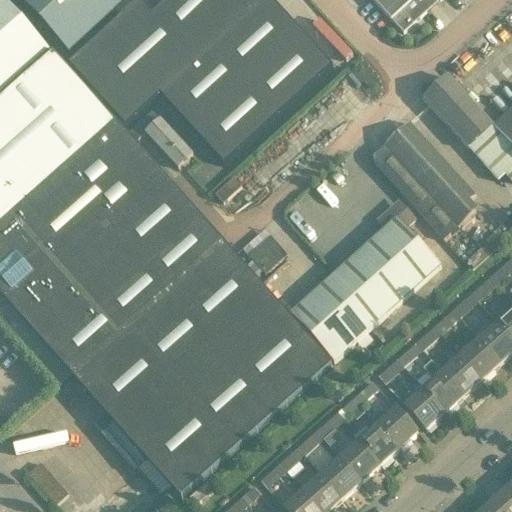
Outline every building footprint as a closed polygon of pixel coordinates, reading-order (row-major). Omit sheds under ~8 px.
[(0,0),(0,98),(49,55),(0,0)] [(16,0),(68,57),(120,11),(127,20),(136,12),(129,3),(131,0),(16,0)] [(141,8),(136,12),(127,20),(72,70),(125,129),(160,98),(225,169),(333,71),(268,0),(176,0),(153,21),(141,8)] [(369,0),(402,36),(441,0),(369,0)] [(235,264),(51,58),(0,103),(0,299),(106,419),(94,429),(100,437),(135,476),(139,473),(162,498),(170,491),(176,497),(181,503),(189,496),(330,370),(235,264)] [(511,187),(511,150),(493,129),(449,80),(423,103),(498,185),(505,179),(511,187)] [(511,112),(493,129),(511,150),(511,112)] [(145,136),(160,124),(152,115),(131,134),(139,142),(145,136)] [(192,160),(160,124),(145,136),(178,172),(192,160)] [(410,127),(373,161),(374,168),(444,245),(475,217),(467,208),(476,200),(410,127)] [(233,182),(216,199),(224,207),(241,191),(233,182)] [(385,234),(290,319),(334,368),(441,271),(406,232),(415,224),(404,213),(392,212),(378,225),(385,234)] [(265,279),(287,259),(271,241),(249,260),(265,279)] [(485,248),(467,265),(472,271),(491,254),(485,248)] [(496,289),(511,274),(511,269),(509,266),(490,282),(496,289)] [(477,306),(496,289),(490,282),(472,299),(477,306)] [(459,322),(477,306),(472,299),(453,316),(459,322)] [(511,344),(511,314),(497,328),(511,344)] [(440,339),(459,322),(453,316),(434,332),(440,339)] [(501,369),(511,358),(511,344),(497,328),(479,345),(501,369)] [(421,356),(440,339),(434,332),(415,349),(421,356)] [(482,386),(501,369),(479,345),(460,361),(482,386)] [(403,372),(421,356),(415,349),(397,365),(403,372)] [(463,402),(482,386),(460,361),(441,378),(463,402)] [(385,388),(403,372),(397,365),(379,381),(385,388)] [(463,402),(441,378),(431,367),(424,373),(434,385),(423,394),(445,419),(463,402)] [(359,411),(380,393),(374,386),(353,404),(359,411)] [(426,436),(445,419),(423,394),(404,411),(426,436)] [(341,427),(359,411),(353,404),(335,420),(341,427)] [(398,455),(417,438),(395,414),(376,430),(398,455)] [(322,444),(341,427),(335,420),(316,437),(322,444)] [(380,471),(398,455),(376,430),(358,446),(380,471)] [(303,460),(322,444),(316,437),(297,454),(303,460)] [(361,488),(380,471),(358,446),(339,463),(361,488)] [(284,477),(303,460),(297,454),(278,470),(284,477)] [(342,504),(361,488),(339,463),(321,480),(342,504)] [(68,499),(41,468),(30,478),(57,509),(68,499)] [(267,493),(284,477),(278,470),(261,486),(267,493)] [(315,511),(333,511),(342,504),(321,480),(302,497),(315,511)] [(191,502),(197,510),(215,494),(209,486),(191,502)] [(238,511),(245,511),(260,499),(255,492),(236,509),(238,511)] [(491,511),(511,511),(511,498),(507,493),(489,509),(491,511)] [(315,511),(302,497),(284,511),(315,511)] [(179,511),(170,502),(168,499),(152,511),(179,511)]
